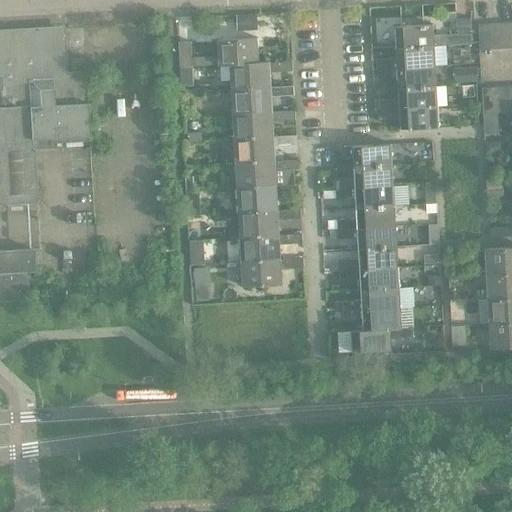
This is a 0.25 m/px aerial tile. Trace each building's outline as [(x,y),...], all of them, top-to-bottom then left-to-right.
[(258,15),(243,16),(244,32),(258,31),(258,15)] [(396,27),(397,48),(435,46),(473,44),(471,19),(456,20),(457,35),(434,36),(433,25),(396,27)] [(511,23),(503,24),(504,49),(511,48),(511,23)] [(492,50),(491,24),(479,25),(480,51),(492,50)] [(503,24),(491,24),(492,50),(504,49),(503,24)] [(0,35),(0,205),(38,203),(35,149),(57,148),(56,138),(90,136),(86,76),(62,78),(59,32),(0,35)] [(220,66),(221,66),(233,66),(233,65),(257,63),(256,38),(221,40),(222,56),(192,57),(191,42),(179,42),(181,68),(193,67),(193,66),(220,65),(220,66)] [(377,60),(378,70),(436,67),(435,46),(397,48),(397,59),(377,60)] [(233,66),(221,66),(222,82),(234,81),(234,90),(272,87),(271,70),(280,69),(280,72),(293,71),(293,62),(270,63),(270,62),(257,63),(233,65),(233,66)] [(436,67),(378,70),(379,80),(398,79),(399,89),(437,87),(436,67)] [(479,68),(461,69),(462,84),(480,82),(479,68)] [(272,87),(234,90),(236,114),(273,112),(272,94),(281,94),(281,96),(295,96),(294,86),(272,88),(272,87)] [(380,101),(380,111),(438,107),(437,87),(399,89),(400,100),(380,101)] [(506,87),(495,88),(496,114),(508,113),(506,87)] [(496,114),(495,88),(482,88),(484,115),(496,114)] [(438,107),(380,111),(381,121),(401,119),(401,130),(439,128),(438,107)] [(273,112),(236,114),(237,139),(274,137),(273,119),(283,119),(283,121),(296,120),(296,111),(273,113),(273,112)] [(201,134),(189,135),(190,143),(202,142),(201,134)] [(274,137),(237,139),(239,163),(276,161),(275,144),(284,143),(284,146),(298,145),(297,136),(275,137),(274,137)] [(354,157),(355,167),(393,165),(392,144),(334,148),(334,158),(354,157)] [(276,161),(239,163),(240,188),(277,186),(295,185),(294,170),(299,170),(298,160),(276,162),(276,161)] [(336,179),(336,189),(394,186),(393,165),(355,167),(355,178),(336,179)] [(194,177),(186,178),(186,191),(195,190),(194,177)] [(277,186),(240,188),(242,213),(279,211),(278,195),(300,194),(300,185),(295,185),(277,186)] [(394,186),(336,189),(337,199),(356,198),(357,208),(395,206),(394,186)] [(502,188),(488,188),(488,197),(503,197),(502,188)] [(437,195),(427,195),(427,204),(437,204),(437,195)] [(436,205),(426,205),(427,213),(437,213),(436,205)] [(338,220),(338,230),(396,227),(395,206),(357,208),(358,219),(338,220)] [(279,211),(242,213),(243,237),(280,235),(279,218),(288,217),(288,220),(302,219),(301,210),(279,211)] [(396,227),(338,230),(339,240),(359,239),(359,249),(397,247),(396,227)] [(438,232),(428,233),(429,244),(439,243),(438,232)] [(280,235),(243,237),(244,262),(282,260),(281,242),(290,242),(290,244),(303,244),(303,234),(280,236),(280,235)] [(340,261),(341,271),(399,267),(397,247),(359,249),(360,260),(340,261)] [(511,247),(488,249),(490,274),(511,273),(511,247)] [(0,251),(0,273),(25,272),(34,271),(33,249),(0,251)] [(438,255),(425,256),(425,265),(439,264),(438,255)] [(282,260),(244,262),(246,287),(283,285),(282,267),(291,267),(291,269),(305,268),(304,259),(282,260)] [(340,261),(332,262),(332,271),(341,271),(340,261)] [(399,267),(341,271),(341,281),(361,280),(362,290),(400,288),(399,267)] [(25,272),(0,273),(0,301),(27,301),(25,272)] [(511,273),(490,274),(491,299),(511,297),(511,273)] [(442,279),(429,279),(430,287),(442,287),(442,279)] [(209,285),(196,286),(197,303),(210,302),(209,285)] [(342,302),(343,312),(401,308),(400,288),(362,290),(362,300),(342,302)] [(511,297),(491,299),(492,324),(511,322),(511,297)] [(343,312),(335,313),(336,322),(363,320),(364,330),(364,331),(402,329),(402,328),(401,308),(343,312)] [(511,322),(492,324),(494,349),(511,348),(511,322)] [(364,331),(364,330),(352,331),(353,353),(391,351),(391,340),(414,338),(414,328),(402,328),(402,329),(364,331)]
